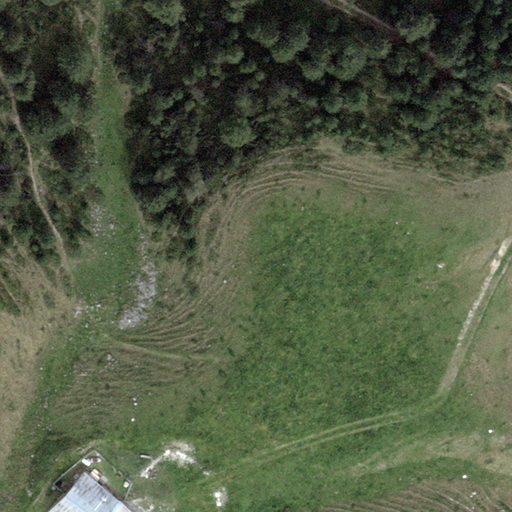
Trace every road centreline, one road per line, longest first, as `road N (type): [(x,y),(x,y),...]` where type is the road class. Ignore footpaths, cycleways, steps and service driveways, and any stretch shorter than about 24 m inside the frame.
road 1 (track): [(174,496),(272,417),(427,413),(451,382),(511,251)]
road 2 (track): [(511,97),(348,0)]
